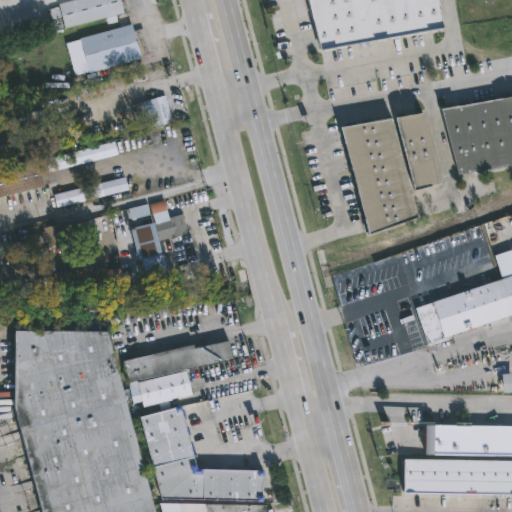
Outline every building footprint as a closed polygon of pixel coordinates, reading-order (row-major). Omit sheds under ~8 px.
[(120,15),(67,28),(61,4),(77,0),(123,0),(127,13),(120,15)] [(436,0),(441,27),(317,50),(304,0),(436,0)] [(141,60),(92,74),(82,39),(134,25),(143,59),(141,60)] [(166,95),(174,122),(156,127),(152,115),(140,119),(136,104),(166,95)] [(511,164),(457,175),(440,109),(511,95),(511,164)] [(49,131),(30,134),(26,114),(45,110),(49,131)] [(432,165),(437,185),(407,193),(414,220),(367,237),(355,197),(357,197),(353,184),(352,184),(338,128),(419,115),(432,165)] [(0,171),(36,162),(42,186),(0,197),(0,171)] [(169,210),(171,218),(184,215),(189,234),(160,241),(153,214),(169,210)] [(79,221),(83,238),(47,247),(45,241),(40,242),(38,233),(43,232),(42,228),(65,222),(66,224),(79,221)] [(37,256),(15,261),(12,246),(33,241),(37,256)] [(415,312),(414,309),(511,275),(511,252),(511,250),(511,249),(511,314),(426,344),(415,312)] [(166,282),(153,285),(147,259),(160,256),(166,282)] [(151,511),(37,511),(10,409),(11,332),(103,333),(151,511)] [(230,340),(234,358),(185,369),(191,395),(168,400),(170,407),(159,409),(158,403),(143,407),(142,400),(132,403),(120,360),(195,344),(196,348),(230,340)] [(178,407),(192,464),(194,463),(195,469),(262,470),(260,501),(157,499),(136,416),(178,405),(178,407)] [(511,456),(427,455),(428,427),(511,427),(511,456)] [(511,495),(405,494),(403,494),(403,460),(511,461),(511,495)]
